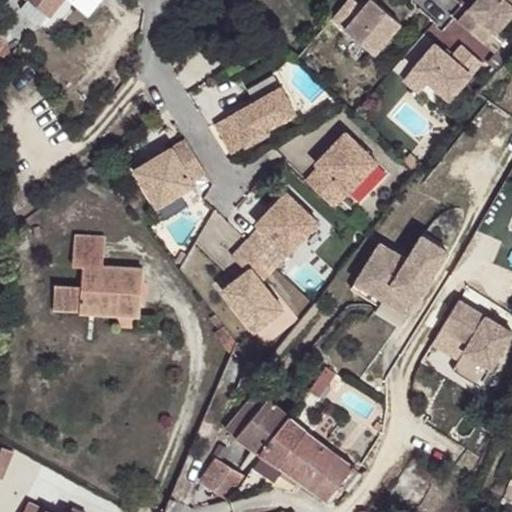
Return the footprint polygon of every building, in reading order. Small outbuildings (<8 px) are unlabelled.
[(29,0),(32,2),(23,11),(41,25),(49,17),(51,19),(65,0),(74,0),(75,0),(74,0),(29,0)] [(359,0),(346,0),(335,14),(376,50),(403,20),(380,0),(369,0),(365,5),(359,0)] [(511,0),(477,0),(460,20),(484,41),(495,28),(497,31),(511,13),(511,0)] [(497,31),(495,28),(484,41),(493,49),(503,36),(497,31)] [(437,42),(415,67),(430,80),(451,98),(484,61),(464,44),(453,56),(437,42)] [(430,80),(415,67),(406,78),(421,91),(430,80)] [(217,123),(235,152),(264,135),(262,132),(297,110),(282,84),(217,123)] [(455,111),(447,103),(443,107),(451,115),(455,111)] [(322,165),(309,179),(337,206),(380,161),(349,131),(329,152),(332,155),(322,165)] [(190,142),(139,173),(162,210),(199,187),(197,183),(210,175),(190,142)] [(414,147),(408,153),(421,166),(427,158),(414,147)] [(332,155),(329,152),(319,162),(322,165),(332,155)] [(263,226),(250,240),(278,267),(321,221),(290,191),(269,213),(273,216),(263,226)] [(259,223),(263,226),(273,216),(269,213),(259,223)] [(82,284),(81,309),(142,314),(144,268),(105,266),(107,236),(76,233),(75,265),(83,265),(82,284)] [(382,239),(362,270),(413,304),(449,249),(424,233),(409,257),(382,239)] [(278,267),(250,240),(235,255),(250,270),(226,290),(257,331),(288,309),(265,280),(278,267)] [(413,304),(362,270),(352,285),(379,302),(383,296),(408,312),(413,304)] [(55,307),(81,309),(82,284),(57,282),(55,307)] [(511,330),(511,325),(460,294),(443,321),(471,338),(454,365),(481,381),(511,330)] [(245,352),(233,335),(229,338),(224,343),(240,363),(245,352)] [(328,362),(310,390),(319,394),(337,369),(328,362)] [(266,371),(255,364),(247,376),(259,383),(266,371)] [(291,415),(259,389),(226,428),(254,448),(263,454),(291,415)] [(328,447),(291,415),(263,454),(253,467),(275,482),(281,473),(284,468),(300,480),(329,500),(341,482),(353,465),(328,447)] [(203,479),(229,499),(245,476),(238,472),(219,458),(203,479)] [(360,470),(353,465),(341,482),(348,487),(360,470)] [(284,468),(281,473),(297,485),(300,480),(284,468)]
